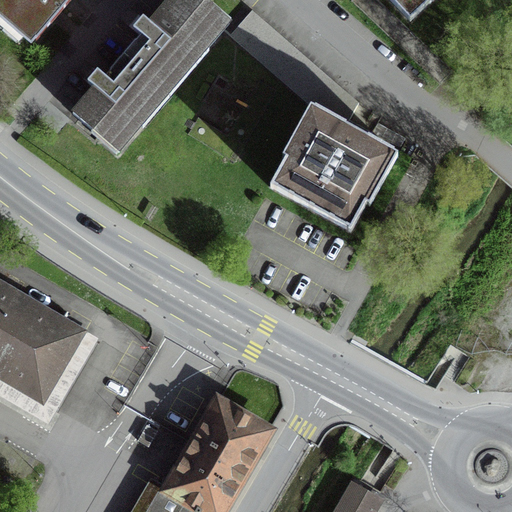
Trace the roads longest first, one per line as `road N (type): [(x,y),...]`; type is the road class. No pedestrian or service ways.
road 1 (residential): [(297,0),(455,122),(318,370)]
road 2 (primary): [(0,179),(152,279),(318,370)]
road 3 (residential): [(0,138),(114,0)]
road 4 (unclassified): [(331,375),(254,511)]
road 5 (primary): [(331,375),(452,445)]
